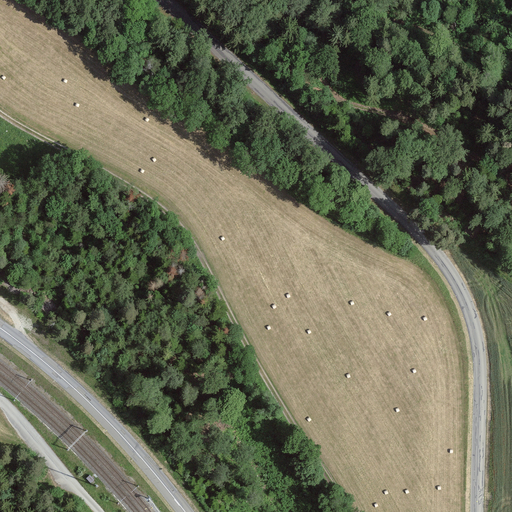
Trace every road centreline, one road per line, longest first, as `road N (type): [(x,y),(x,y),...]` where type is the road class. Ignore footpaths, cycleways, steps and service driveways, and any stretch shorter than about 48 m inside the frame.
road 1 (tertiary): [(477,511),(479,351),(448,269),(165,0)]
road 2 (track): [(0,111),(166,212),(346,511)]
road 3 (track): [(271,0),(269,26),(339,98),(443,134),(511,183)]
road 4 (primary): [(0,327),(124,438),(184,511)]
road 5 (track): [(511,62),(403,22),(335,18),(295,0)]
road 6 (track): [(202,263),(0,208)]
road 7 (track): [(339,98),(311,86),(204,0)]
road 8 (unclassified): [(100,511),(0,398)]
